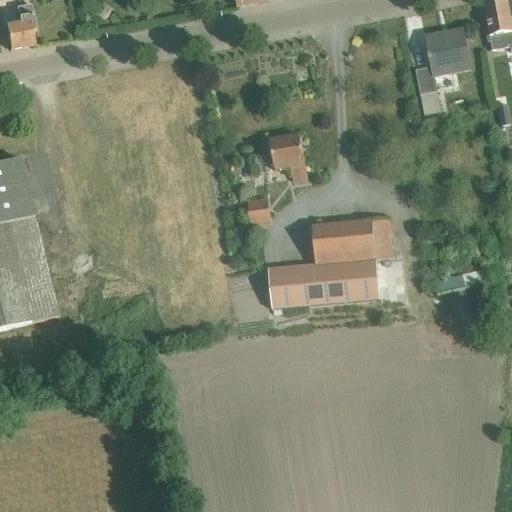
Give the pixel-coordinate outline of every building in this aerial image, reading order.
[(235,0),(237,9),(287,1),(286,0),(235,0)] [(492,50),(509,47),(510,53),(511,52),(511,28),(507,4),(484,8),(492,50)] [(35,34),(30,8),(16,10),(19,26),(4,29),(9,52),(33,48),(31,34),(35,34)] [(470,72),(463,32),(424,39),(430,70),(416,73),(420,96),(436,93),(433,79),(470,72)] [(436,93),(420,96),(424,118),(440,115),(436,93)] [(507,108),(498,109),(501,128),(510,126),(507,108)] [(307,181),(298,137),(268,142),(274,173),(289,170),(292,184),(307,181)] [(265,157),(254,159),(258,177),(268,175),(265,157)] [(0,165),(0,332),(58,319),(20,161),(0,165)] [(271,225),(267,201),(246,204),(249,228),(271,225)] [(312,229),(313,241),(315,267),(376,262),(392,261),(389,222),(312,229)] [(315,267),(268,271),(272,312),(380,303),(376,262),(315,267)] [(441,355),(438,413),(491,416),(495,358),(441,355)]
